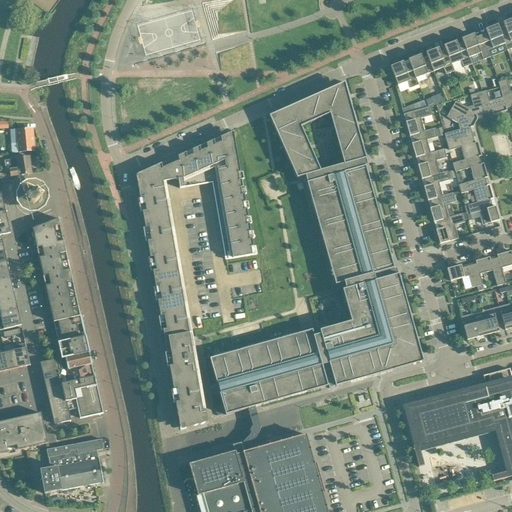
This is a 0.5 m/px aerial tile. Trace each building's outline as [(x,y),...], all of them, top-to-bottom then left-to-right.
[(511,19),(511,20),(503,23),(504,27),(499,29),(498,29),(504,44),(507,51),(511,48),(511,19)] [(504,44),(498,29),(499,29),(497,25),(485,30),(486,34),(481,36),(487,51),(504,44)] [(487,51),(481,36),(475,38),(474,35),(461,39),(463,43),(469,58),(480,54),(483,60),(490,58),(487,51)] [(463,43),(457,45),(456,42),(443,46),(445,50),(451,65),(452,65),(461,61),(463,68),(472,65),(469,58),(463,43)] [(451,65),(445,50),(440,52),(438,49),(426,53),(427,57),(433,72),(443,68),(445,75),(454,72),(452,65),(451,65)] [(433,72),(427,57),(422,59),(420,55),(408,60),(409,64),(410,64),(416,79),(433,72)] [(416,79),(410,64),(409,64),(404,66),(403,62),(390,67),(397,86),(407,82),(410,89),(419,85),(416,79)] [(511,91),(510,92),(506,80),(498,83),(502,98),(505,109),(506,108),(511,106),(511,91)] [(225,359),(219,360),(218,357),(210,359),(226,415),(227,415),(226,412),(246,406),(247,409),(248,409),(255,407),(262,405),(270,403),(269,400),(275,398),(276,401),(285,399),(284,396),(297,392),(298,395),(306,393),(305,389),(311,388),(312,391),(321,389),(320,385),(326,384),(327,387),(328,387),(328,386),(329,389),(335,387),(336,387),(336,384),(349,380),(350,383),(365,379),(365,376),(371,374),(371,377),(387,373),(386,370),(408,364),(419,361),(412,335),(415,334),(411,318),(408,319),(396,277),(399,276),(398,275),(396,269),(394,269),(394,268),(390,269),(387,255),(390,255),(388,246),(384,247),(381,234),(384,233),(379,217),(376,218),(372,205),(376,204),(371,188),(368,189),(364,176),(362,169),(366,168),(365,167),(367,166),(366,159),(362,147),(362,148),(359,149),(356,140),(360,139),(355,122),(351,123),(349,114),(352,113),(353,114),(347,93),(343,95),(339,86),(311,98),(311,99),(312,98),(314,102),(305,105),(304,102),(305,101),(275,114),(275,115),(279,123),(274,126),(274,125),(273,126),(282,146),(283,145),(282,144),(285,143),(290,154),(287,155),(286,155),(292,168),(293,168),(292,167),(295,165),(300,177),(301,178),(305,176),(307,183),(309,192),(312,191),(316,204),(313,205),(317,221),(320,220),(324,233),(321,234),(325,249),(329,248),(332,262),(329,263),(331,271),(335,270),(336,276),(333,277),(335,286),(344,283),(346,290),(342,291),(343,292),(346,291),(354,320),(363,318),(365,325),(351,329),(350,326),(322,334),(321,331),(319,331),(320,335),(314,337),(312,331),(304,333),(304,336),(291,340),(290,337),(275,341),(276,344),(262,348),(261,345),(246,349),(247,352),(234,356),(233,353),(224,355),(225,359)] [(502,98),(489,102),(487,91),(478,93),(484,114),(492,112),(493,115),(507,111),(506,108),(505,109),(502,98)] [(484,114),(478,93),(470,96),(473,106),(466,108),(455,102),(451,110),(475,123),(477,120),(476,117),(484,114)] [(432,97),(425,100),(428,107),(435,105),(432,97)] [(414,105),(403,109),(404,114),(416,111),(414,105)] [(421,119),(431,116),(429,107),(416,111),(404,114),(403,114),(403,115),(406,114),(408,122),(405,123),(409,137),(412,136),(424,133),(424,132),(421,119)] [(473,127),(475,123),(451,110),(446,117),(458,124),(459,130),(444,134),(446,143),(472,135),(470,128),(473,127)] [(17,131),(17,138),(15,138),(15,143),(18,143),(18,152),(34,151),(33,129),(17,131)] [(435,129),(424,132),(424,133),(412,136),(414,143),(411,144),(415,158),(418,157),(431,154),(430,153),(427,141),(437,138),(435,129)] [(207,172),(209,184),(212,183),(213,186),(220,185),(221,192),(214,193),(215,201),(222,200),(224,206),(216,208),(218,216),(225,215),(226,221),(219,222),(220,231),(228,229),(229,236),(221,237),(223,245),(230,244),(231,251),(224,252),(225,260),(252,256),(251,248),(253,247),(252,239),(249,240),(248,233),(251,233),(249,224),(247,225),(246,218),(248,218),(247,210),(244,210),(243,203),(246,203),(244,195),(242,195),(241,189),(243,188),(242,180),(239,181),(238,174),(241,173),(235,140),(234,140),(229,141),(228,135),(229,135),(228,134),(220,138),(221,143),(215,145),(214,141),(206,144),(207,149),(201,152),(200,147),(192,150),(192,151),(192,152),(186,154),(186,153),(178,157),(179,162),(178,162),(173,164),(176,180),(178,180),(180,189),(190,187),(188,175),(207,172)] [(474,143),(472,135),(446,143),(449,151),(461,148),(464,160),(464,161),(478,157),(481,156),(477,142),(474,143)] [(444,149),(430,153),(431,154),(418,157),(420,165),(418,166),(421,180),(424,179),(440,175),(440,174),(436,161),(446,158),(444,149)] [(487,178),(483,164),(480,165),(478,157),(464,161),(464,160),(452,164),(455,172),(471,168),(474,181),(484,178),(484,179),(487,178)] [(32,174),(29,158),(4,161),(5,162),(9,161),(11,177),(18,176),(32,174)] [(203,411),(179,274),(164,187),(162,176),(165,176),(163,168),(162,169),(161,164),(142,173),(142,174),(143,181),(138,181),(137,182),(140,199),(144,198),(144,199),(145,204),(146,211),(142,212),(145,228),(149,228),(151,241),(147,242),(150,258),(154,257),(154,258),(155,263),(156,271),(153,271),(155,288),(159,287),(162,300),(158,301),(161,317),(164,316),(164,317),(165,318),(167,330),(163,330),(167,354),(168,353),(168,354),(170,366),(170,367),(169,367),(173,390),(177,389),(177,390),(179,403),(176,403),(179,423),(180,423),(185,422),(186,428),(186,429),(207,423),(205,411),(203,411)] [(447,172),(440,174),(440,175),(424,179),(426,187),(424,187),(427,201),(430,201),(443,197),(442,196),(439,184),(449,181),(447,172)] [(493,199),(489,185),(486,186),(484,179),(484,178),(474,181),(458,185),(461,194),(473,191),(476,203),(476,204),(490,200),(493,199)] [(23,192),(23,193),(22,194),(22,196),(22,197),(22,198),(23,200),(23,201),(24,202),(25,203),(26,204),(27,205),(28,206),(29,206),(31,207),(32,207),(34,207),(35,206),(36,206),(38,205),(39,204),(40,203),(41,202),(42,201),(42,200),(42,198),(43,197),(42,195),(42,194),(42,192),(41,191),(40,190),(39,189),(38,188),(37,187),(36,187),(34,186),(33,186),(31,186),(30,186),(28,187),(27,188),(26,188),(25,189),(24,190),(23,192)] [(453,193),(442,196),(443,197),(430,201),(432,208),(430,209),(434,223),(436,222),(449,219),(448,218),(445,205),(455,202),(453,193)] [(493,207),(490,200),(476,204),(476,203),(464,207),(467,215),(480,212),(484,225),(499,221),(495,207),(493,207)] [(462,214),(448,218),(449,219),(436,222),(439,230),(436,230),(440,244),(458,239),(454,226),(465,223),(462,214)] [(32,229),(35,239),(62,233),(61,229),(58,219),(36,228),(32,229)] [(9,228),(7,228),(6,223),(0,224),(0,235),(10,233),(9,228)] [(35,239),(37,248),(63,242),(62,237),(63,237),(62,233),(35,239)] [(38,253),(39,259),(66,253),(63,242),(37,248),(33,248),(34,254),(38,253)] [(511,254),(511,251),(497,255),(497,258),(498,258),(501,269),(511,265),(511,254)] [(39,259),(41,267),(68,261),(67,258),(66,253),(39,259)] [(498,258),(497,258),(490,260),(489,257),(475,261),(476,264),(479,275),(480,275),(492,271),(497,286),(505,284),(501,269),(498,258)] [(42,274),(43,276),(70,270),(68,261),(41,267),(42,270),(39,270),(40,274),(42,274)] [(0,274),(8,273),(6,267),(8,267),(7,262),(0,263),(0,274)] [(476,264),(462,268),(461,265),(447,269),(450,282),(468,277),(472,288),(476,287),(478,292),(484,290),(482,285),(483,285),(480,275),(479,275),(476,264)] [(44,282),(45,287),(72,281),(70,270),(43,276),(40,277),(41,283),(44,282)] [(11,278),(9,278),(8,273),(0,274),(0,285),(11,283),(10,278),(11,278)] [(45,287),(47,296),(74,290),(73,285),(72,281),(45,287)] [(0,296),(12,294),(11,289),(13,288),(11,283),(0,285),(0,296)] [(47,296),(49,305),(76,298),(75,294),(74,290),(47,296)] [(15,299),(14,299),(12,294),(0,296),(0,307),(16,304),(15,299)] [(49,305),(51,313),(78,307),(77,303),(76,298),(49,305)] [(17,315),(16,310),(18,309),(17,309),(16,304),(0,307),(0,315),(1,319),(17,315)] [(511,328),(511,314),(511,310),(510,304),(499,307),(504,326),(503,326),(505,330),(511,328)] [(53,321),(53,322),(80,316),(79,311),(78,307),(51,313),(53,321)] [(498,327),(503,326),(504,326),(499,307),(481,312),(483,318),(483,317),(488,335),(499,332),(498,327)] [(478,338),(473,320),(472,314),(460,317),(467,341),(478,338)] [(0,330),(21,326),(20,320),(18,320),(17,315),(1,319),(0,318),(0,330)] [(59,329),(62,342),(86,337),(85,336),(85,337),(84,330),(82,324),(82,323),(81,316),(80,316),(53,322),(55,330),(59,329)] [(483,318),(473,320),(478,338),(488,335),(483,317),(483,318)] [(59,351),(87,345),(87,344),(85,338),(86,338),(86,337),(62,342),(58,343),(58,344),(60,351),(59,351)] [(29,366),(30,366),(25,344),(14,346),(15,350),(19,367),(24,366),(24,367),(29,366)] [(61,358),(62,359),(89,353),(89,352),(87,346),(87,345),(59,351),(60,352),(61,356),(61,358)] [(19,367),(15,350),(4,353),(8,370),(13,369),(13,370),(13,368),(19,367)] [(8,370),(4,353),(0,353),(0,371),(3,371),(3,372),(8,370)] [(89,353),(62,359),(61,360),(62,362),(57,363),(57,360),(40,363),(54,425),(70,421),(68,411),(77,409),(80,419),(103,414),(97,386),(96,386),(94,377),(89,353)] [(511,379),(509,369),(483,376),(483,377),(488,376),(490,382),(485,384),(486,388),(408,409),(418,448),(493,428),(495,435),(500,434),(510,472),(511,471),(511,379)] [(243,453),(243,450),(257,438),(261,428),(258,417),(255,407),(248,409),(251,419),(253,426),(250,435),(241,444),(241,443),(232,446),(234,452),(234,453),(228,454),(227,455),(220,457),(220,456),(219,457),(213,459),(213,458),(211,459),(212,459),(205,461),(204,461),(198,463),(197,463),(190,465),(189,465),(189,466),(191,473),(191,474),(192,474),(193,480),(194,481),(198,496),(202,495),(207,511),(327,511),(326,508),(327,508),(326,507),(320,484),(322,484),(322,482),(319,474),(320,474),(319,473),(317,473),(315,466),(310,451),(311,451),(310,450),(306,437),(306,435),(305,436),(292,439),(290,440),(281,443),(280,442),(279,443),(269,446),(268,446),(258,449),(257,449),(244,453),(243,453)] [(41,414),(32,415),(33,418),(30,419),(29,417),(16,420),(17,422),(12,423),(12,421),(0,423),(1,425),(0,425),(0,454),(48,444),(41,414)] [(103,483),(99,459),(98,459),(98,457),(99,457),(98,453),(97,453),(96,450),(103,450),(102,440),(46,450),(48,458),(50,469),(40,470),(44,494),(62,491),(103,483)]
